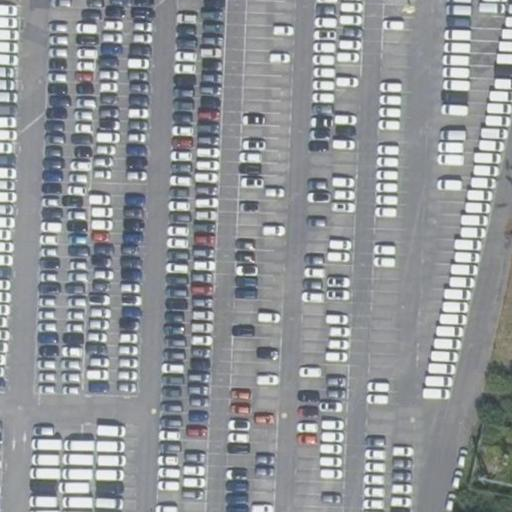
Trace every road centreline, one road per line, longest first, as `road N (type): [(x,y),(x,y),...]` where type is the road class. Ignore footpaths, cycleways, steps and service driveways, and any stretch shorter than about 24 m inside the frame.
road 1 (unknown): [(41,0),(28,396)]
road 2 (unknown): [(425,511),(457,462),(511,209)]
